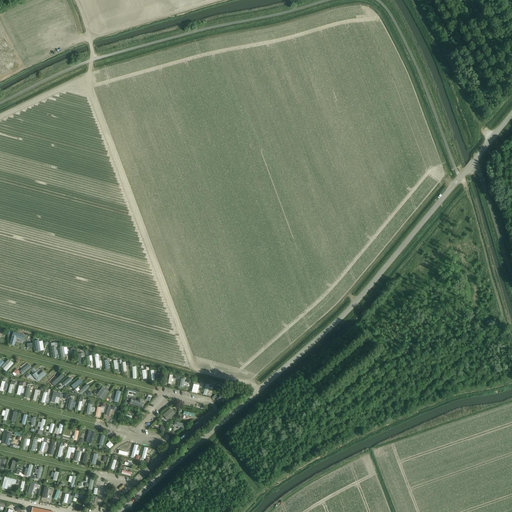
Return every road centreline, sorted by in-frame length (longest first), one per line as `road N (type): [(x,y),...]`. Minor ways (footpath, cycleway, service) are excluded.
road 1 (unclassified): [(120,511),(344,313),(511,114)]
road 2 (track): [(328,402),(389,361),(504,319),(461,175)]
road 3 (track): [(511,381),(454,394),(327,452),(243,511)]
road 4 (track): [(215,511),(261,492),(328,402),(357,433)]
